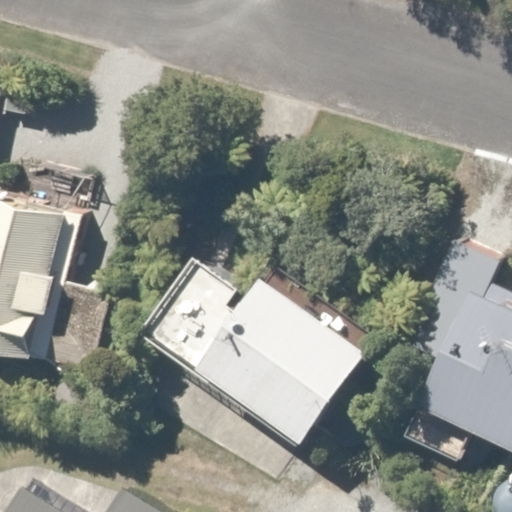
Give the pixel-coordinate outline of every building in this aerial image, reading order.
[(30,78),(0,71),(0,167),(9,170),(30,78)] [(104,210),(0,178),(0,340),(60,359),(104,210)] [(204,276),(169,330),(355,448),(425,338),(319,270),(298,303),(249,271),(234,295),(204,276)] [(511,282),(510,281),(456,413),(511,435),(511,282)] [(5,511),(0,509),(0,511),(178,511),(144,495),(135,511),(104,511),(61,490),(49,511),(5,511)]
